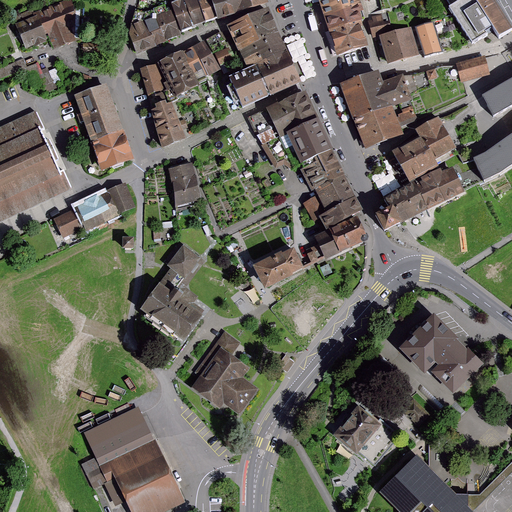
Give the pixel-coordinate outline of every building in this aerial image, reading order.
[(69,0),(67,0),(15,23),(27,50),(49,43),(55,50),(74,42),(77,11),(69,0)] [(196,27),(187,0),(184,0),(172,5),(184,33),(196,27)] [(209,22),(200,0),(187,0),(196,27),(209,22)] [(216,0),(200,0),(209,22),(224,16),(216,0)] [(216,0),(224,16),(267,6),(265,0),(216,0)] [(321,0),(319,1),(323,17),(362,7),(360,0),(321,0)] [(488,0),(446,0),(445,1),(476,47),(488,39),(492,36),(497,41),(510,34),(488,0)] [(362,7),(323,17),(327,31),(366,21),(362,7)] [(177,36),(167,10),(156,14),(166,41),(177,36)] [(240,56),(281,39),(270,13),(229,30),(240,56)] [(166,41),(156,14),(145,19),(154,45),(166,41)] [(154,45),(145,19),(136,17),(132,35),(138,52),(154,45)] [(381,17),(370,20),(375,37),(380,36),(392,32),(390,22),(383,24),(381,17)] [(366,21),(327,31),(336,57),(372,45),(366,21)] [(434,22),(416,27),(425,57),(442,51),(434,22)] [(392,32),(380,36),(388,63),(419,55),(411,27),(392,32)] [(222,34),(210,39),(216,52),(228,46),(222,34)] [(240,56),(243,63),(285,48),(281,39),(240,56)] [(193,74),(197,82),(219,72),(207,44),(200,48),(209,66),(193,74)] [(200,48),(184,55),(193,74),(209,66),(200,48)] [(285,48),(243,63),(248,74),(289,57),(285,48)] [(230,49),(217,54),(222,64),(234,59),(230,49)] [(184,55),(162,66),(171,89),(169,94),(171,99),(179,101),(179,103),(203,93),(197,82),(193,74),(184,55)] [(248,74),(228,82),(240,111),(271,98),(302,86),(300,84),(289,57),(248,74)] [(485,57),(457,65),(462,82),(490,74),(485,57)] [(152,111),(167,106),(161,93),(166,91),(158,68),(139,74),(152,111)] [(434,68),(426,71),(429,80),(437,78),(434,68)] [(379,71),(341,85),(355,122),(396,107),(412,101),(407,89),(388,96),(379,71)] [(511,78),(483,97),(495,117),(511,107),(511,137),(486,155),(474,160),(485,181),(500,174),(511,166),(511,78)] [(104,90),(73,103),(104,175),(135,161),(104,90)] [(319,124),(305,96),(248,118),(265,146),(319,124)] [(167,106),(152,111),(164,145),(186,137),(175,103),(167,106)] [(401,119),(362,134),(368,146),(406,130),(405,128),(422,121),(415,104),(402,109),(405,117),(401,119)] [(396,107),(355,122),(362,134),(401,119),(396,107)] [(60,177),(38,131),(42,129),(36,115),(0,131),(0,223),(71,191),(64,176),(60,177)] [(439,117),(417,130),(421,136),(434,160),(456,148),(439,117)] [(319,124),(265,146),(279,168),(289,165),(298,171),(303,169),(334,155),(319,124)] [(421,136),(393,152),(409,181),(437,165),(434,160),(421,136)] [(340,168),(334,155),(303,169),(311,182),(315,193),(345,178),(340,168)] [(185,162),(165,171),(171,183),(182,205),(201,196),(185,162)] [(453,167),(417,185),(429,208),(464,191),(453,167)] [(345,178),(315,193),(317,198),(304,204),(314,223),(324,218),(356,200),(345,178)] [(417,185),(416,182),(386,197),(392,209),(399,223),(429,208),(417,185)] [(135,207),(125,184),(75,207),(76,209),(55,219),(64,238),(85,228),(86,230),(135,207)] [(356,200),(324,218),(331,232),(362,214),(356,200)] [(383,213),(374,218),(382,234),(392,229),(400,225),(399,223),(392,209),(383,213)] [(367,240),(360,224),(336,235),(336,237),(317,245),(320,251),(308,256),(312,265),(367,240)] [(133,238),(123,238),(123,248),(133,248),(133,238)] [(174,264),(141,311),(188,343),(214,307),(186,287),(206,258),(178,239),(165,257),(174,264)] [(296,249),(257,269),(268,290),(307,269),(296,249)] [(437,321),(402,353),(423,376),(434,366),(436,369),(431,375),(452,397),(482,368),(437,321)] [(224,333),(196,373),(202,378),(193,390),(224,411),(228,405),(243,416),(261,390),(244,378),(251,368),(232,355),(239,344),(224,333)] [(433,417),(413,398),(402,409),(421,428),(433,417)] [(362,409),(337,439),(375,470),(400,440),(362,409)] [(136,410),(87,435),(99,458),(84,465),(95,487),(108,481),(114,494),(126,488),(137,511),(159,511),(182,500),(136,410)] [(429,465),(420,456),(383,493),(401,511),(474,511),(463,500),(429,465)] [(463,500),(474,511),(511,475),(511,466),(482,496),(463,500)]
